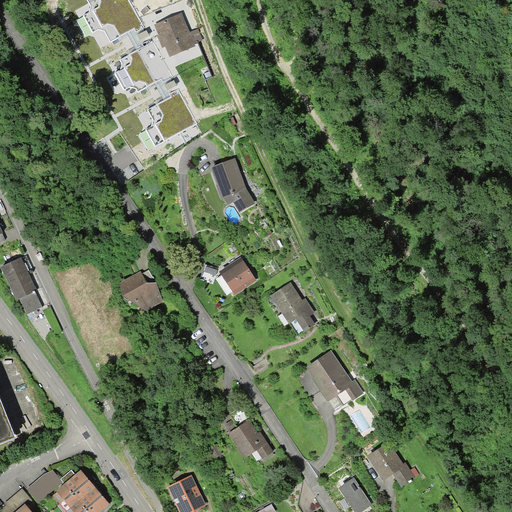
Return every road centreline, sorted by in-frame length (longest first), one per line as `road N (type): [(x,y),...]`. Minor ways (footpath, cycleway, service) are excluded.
road 1 (residential): [(0,8),(330,511)]
road 2 (track): [(199,0),(322,276),(478,511)]
road 3 (track): [(259,0),(263,28),(332,141),(410,261),(511,391)]
road 4 (residential): [(160,511),(0,179)]
road 5 (tertiary): [(92,437),(0,309)]
